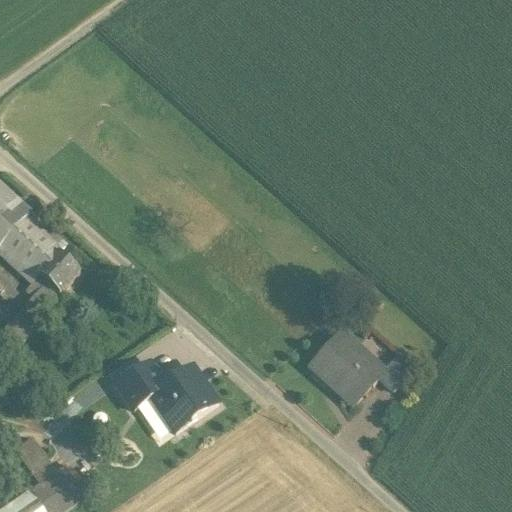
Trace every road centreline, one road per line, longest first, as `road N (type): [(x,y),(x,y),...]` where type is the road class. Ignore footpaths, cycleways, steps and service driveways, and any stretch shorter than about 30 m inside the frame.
road 1 (track): [(401,511),(0,146)]
road 2 (track): [(0,91),(128,0)]
